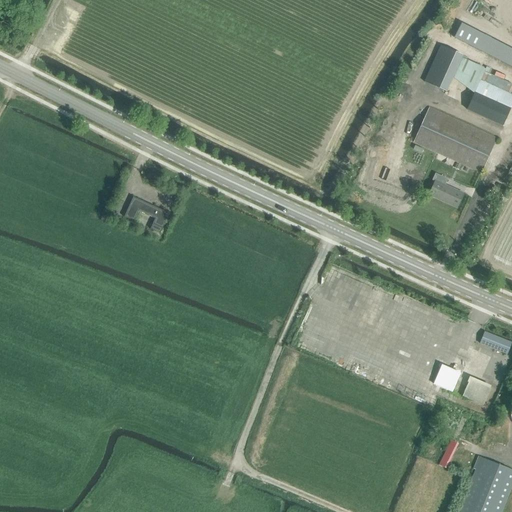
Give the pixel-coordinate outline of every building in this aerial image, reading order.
[(511,49),(461,23),(454,37),(511,67),(511,49)] [(441,46),(425,82),(448,92),(454,78),(463,58),(464,56),(441,46)] [(467,109),(467,110),(502,126),(511,105),(511,95),(480,81),(475,93),(474,92),(474,93),(467,109)] [(413,143),(481,173),(497,138),(429,108),(413,143)] [(429,196),(457,208),(463,193),(445,185),(448,179),(435,173),(432,180),(435,182),(429,196)] [(155,219),(151,229),(161,233),(169,213),(133,198),(124,217),(134,221),(139,212),(155,219)] [(480,344),(507,355),(511,343),(484,332),(480,344)] [(461,374),(442,366),(433,386),(452,394),(461,374)] [(491,387),(470,379),(462,398),(483,407),(491,387)] [(458,511),(502,511),(511,487),(511,470),(478,457),(474,467),(476,467),(458,511)]
